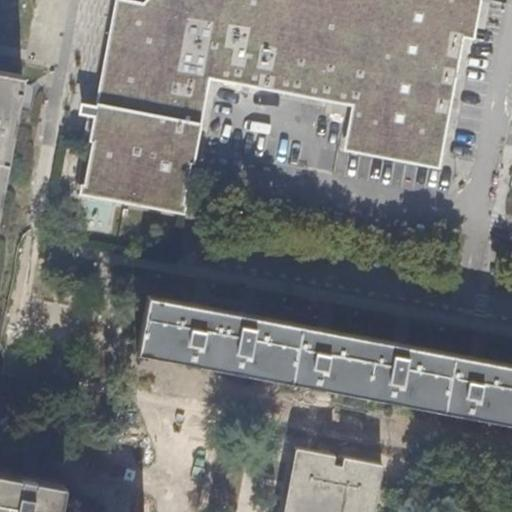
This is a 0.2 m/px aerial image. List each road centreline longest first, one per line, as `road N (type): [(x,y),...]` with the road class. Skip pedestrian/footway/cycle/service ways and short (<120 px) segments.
road 1 (residential): [(472,232),(220,182),(208,197),(197,256),(459,302)]
road 2 (residential): [(511,25),(472,232)]
